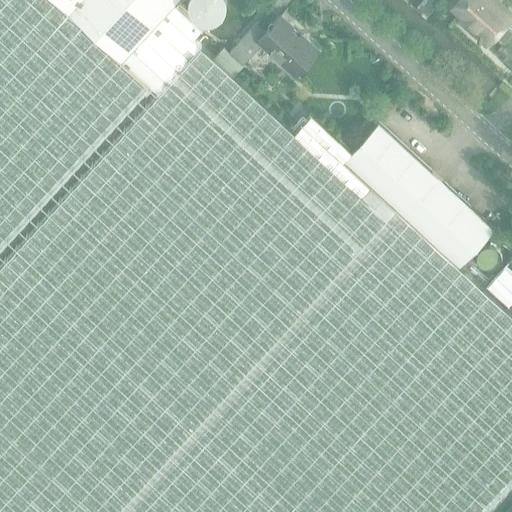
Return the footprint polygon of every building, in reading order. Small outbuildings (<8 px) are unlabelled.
[(0,0),(0,248),(155,81),(67,0),(0,0)] [(192,38),(201,28),(173,2),(174,0),(67,0),(155,81),(163,89),(166,91),(202,47),(192,38)] [(197,0),(201,7),(204,9),(208,12),(215,14),(223,13),(227,11),(230,9),(233,6),(235,3),(236,0),(197,0)] [(427,0),(420,8),(428,15),(441,0),(427,0)] [(511,16),(494,0),(458,0),(451,8),(473,28),(470,31),(485,45),(511,16)] [(243,65),(261,45),(294,76),(318,50),(281,15),(265,33),(255,24),(229,53),(243,65)] [(490,511),(511,488),(511,314),(505,308),(459,266),(293,131),(233,76),(243,65),(229,53),(222,46),(213,56),(202,47),(166,91),(163,89),(0,268),(0,511),(490,511)] [(459,266),(493,229),(378,122),(352,149),(311,112),(293,131),(459,266)] [(511,258),(487,284),(508,305),(511,300),(511,258)]
